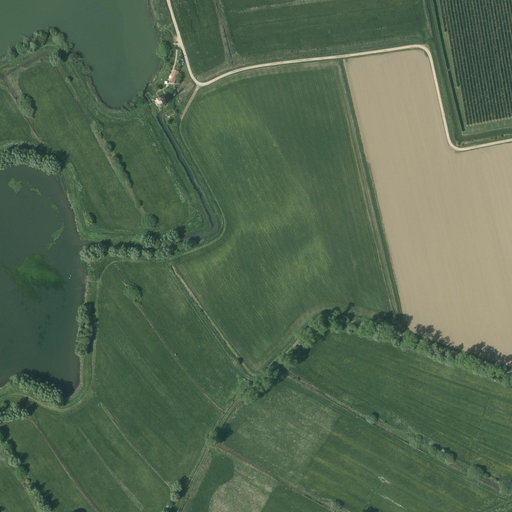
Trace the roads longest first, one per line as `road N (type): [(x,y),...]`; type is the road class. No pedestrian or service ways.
road 1 (track): [(511,375),(342,321)]
road 2 (track): [(511,361),(395,321),(399,335)]
